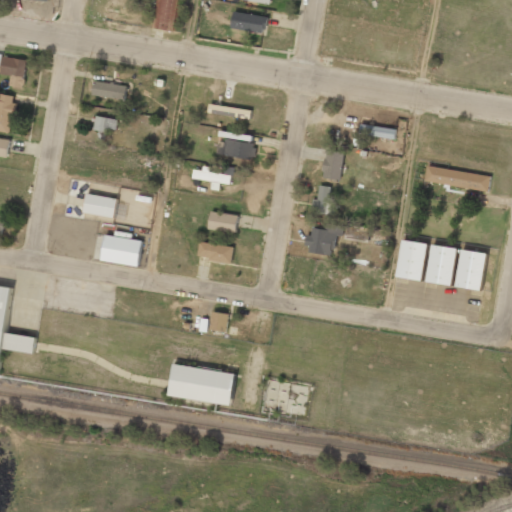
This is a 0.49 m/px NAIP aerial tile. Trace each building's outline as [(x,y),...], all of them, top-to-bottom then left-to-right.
[(157,0),(154,29),(176,32),(180,0),(157,0)] [(267,16),(233,12),(232,29),(266,32),(267,16)] [(24,88),(27,59),(3,57),(1,74),(11,75),(10,87),(24,88)] [(94,97),(128,98),(128,84),(95,82),(94,97)] [(0,131),(11,133),(16,96),(0,93),(0,131)] [(252,111),(210,103),(209,112),(250,119),(252,111)] [(105,132),(106,127),(117,130),(119,120),(97,115),(94,130),(105,132)] [(360,134),(395,139),(396,130),(361,124),(360,134)] [(11,140),(0,138),(0,156),(8,158),(11,140)] [(219,139),(217,154),(254,159),(256,143),(219,139)] [(341,180),(344,152),(327,150),(323,178),(341,180)] [(231,184),(233,167),(225,166),(224,172),(203,169),(203,170),(194,169),(193,179),(213,181),(212,189),(219,190),(220,183),(231,184)] [(491,178),(428,166),(425,182),(488,194),(491,178)] [(330,186),(319,186),(318,199),(313,199),(312,213),(334,214),(335,199),(330,198),(330,186)] [(115,218),(118,199),(87,193),(84,212),(115,218)] [(209,229),(237,232),(239,215),(211,212),(209,229)] [(307,252),(332,256),(336,235),(343,236),(345,224),(327,221),(326,229),(311,227),(307,252)] [(371,228),(347,225),(345,237),(370,241),(371,228)] [(102,260),(139,267),(143,241),(106,234),(102,260)] [(428,245),(404,241),(397,278),(422,282),(428,245)] [(231,263),(234,247),(200,242),(198,257),(231,263)] [(458,249),(434,245),(427,283),(452,287),(458,249)] [(488,255),(463,250),(456,287),(481,292),(488,255)] [(0,286),(0,364),(2,353),(34,358),(36,341),(5,336),(13,289),(0,286)] [(227,331),(229,314),(213,312),(211,330),(227,331)] [(233,406),(237,375),(173,366),(169,397),(233,406)]
